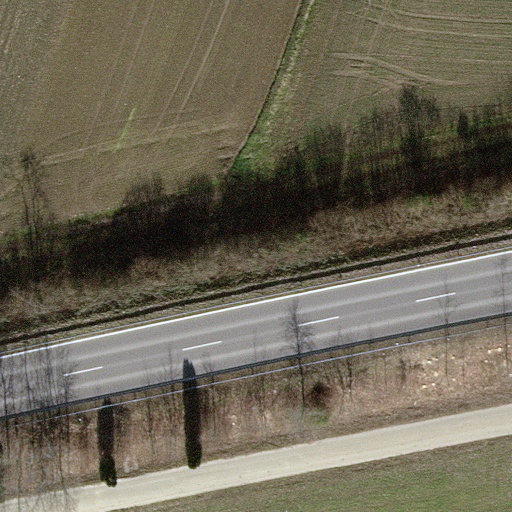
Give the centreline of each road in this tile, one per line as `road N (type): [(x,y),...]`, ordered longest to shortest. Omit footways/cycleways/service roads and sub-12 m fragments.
road 1 (secondary): [(511,284),(0,396)]
road 2 (track): [(0,261),(124,228),(511,160)]
